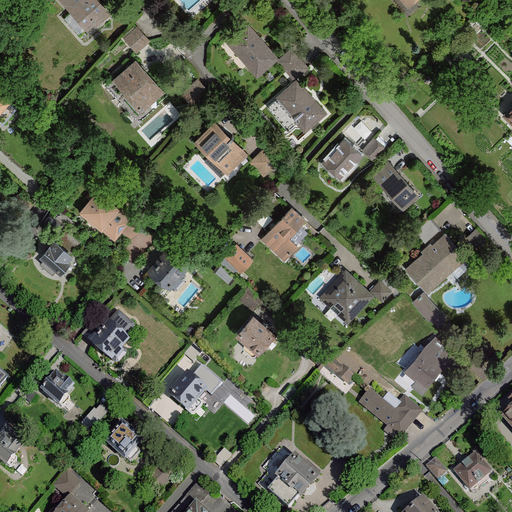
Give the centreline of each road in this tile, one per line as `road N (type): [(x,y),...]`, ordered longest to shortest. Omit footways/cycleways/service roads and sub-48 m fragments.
road 1 (residential): [(254,511),(0,290)]
road 2 (residential): [(511,251),(292,0)]
road 3 (residential): [(343,511),(511,369)]
